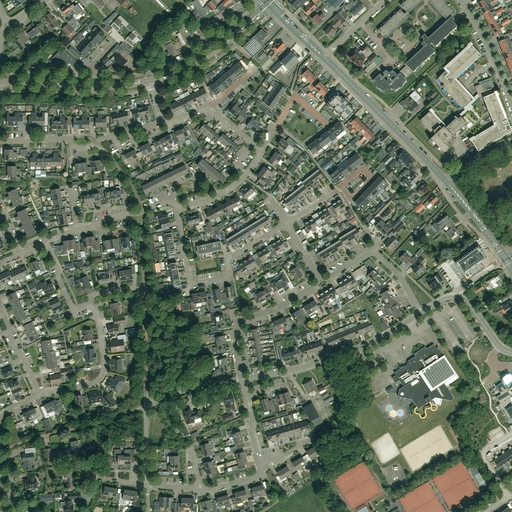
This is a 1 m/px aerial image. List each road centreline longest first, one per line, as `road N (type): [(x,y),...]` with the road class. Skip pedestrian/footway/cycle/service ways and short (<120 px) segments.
road 1 (residential): [(286,223),(227,258),(229,276),(190,284),(176,209)]
road 2 (secondary): [(445,182),(322,57)]
road 3 (residential): [(0,140),(68,139),(80,147),(160,124)]
road 4 (residential): [(420,313),(356,349),(282,373)]
road 5 (residential): [(240,378),(237,321),(321,280)]
